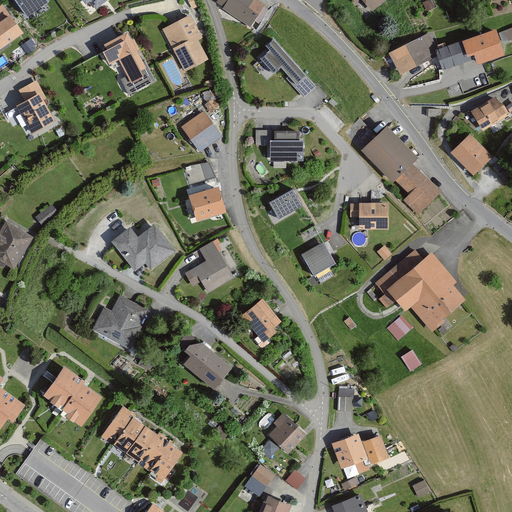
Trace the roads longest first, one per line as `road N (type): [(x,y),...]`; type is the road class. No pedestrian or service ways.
road 1 (residential): [(237,110),(231,178),(238,215),(317,354),(322,416)]
road 2 (residential): [(322,416),(295,404),(200,318),(51,242)]
road 3 (unclassified): [(511,235),(443,174),(353,55),(309,14)]
road 4 (residential): [(237,110),(316,114),(356,164),(337,198),(333,235)]
road 5 (residential): [(0,88),(63,41),(129,14),(177,15)]
